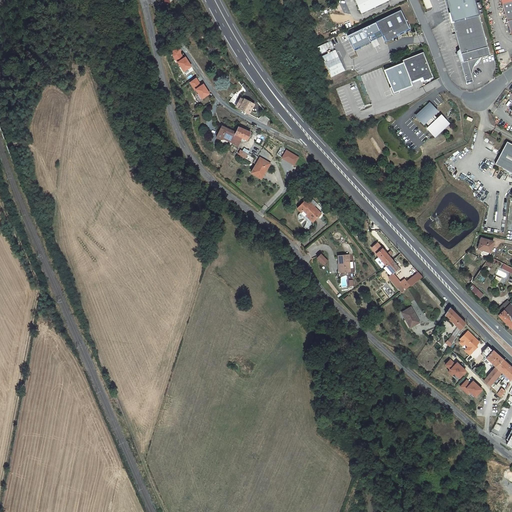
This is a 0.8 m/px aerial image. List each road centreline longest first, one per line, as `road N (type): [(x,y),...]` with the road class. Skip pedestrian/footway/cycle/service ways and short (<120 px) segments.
road 1 (tertiary): [(511,458),(331,304),(279,235),(190,158),(172,125),(142,0)]
road 2 (secondary): [(511,343),(309,133),(217,0)]
road 3 (secondary): [(303,137),(511,360)]
road 4 (unclassified): [(152,0),(222,103),(293,141),(303,137)]
road 5 (track): [(0,477),(36,292)]
road 6 (unclassified): [(511,71),(474,98),(450,89),(412,0)]
road 7 (secondary): [(211,0),(303,137)]
